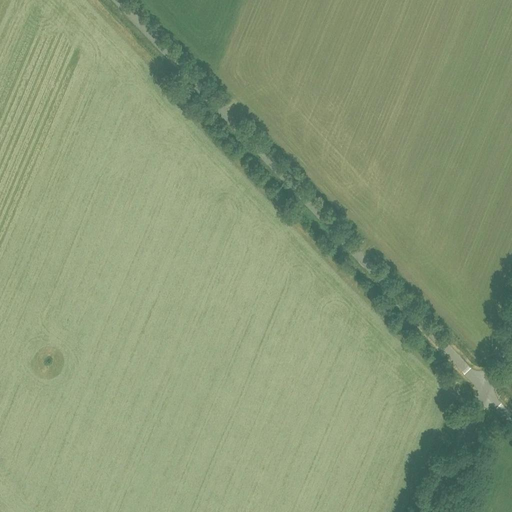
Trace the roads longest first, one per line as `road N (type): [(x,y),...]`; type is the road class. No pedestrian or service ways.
road 1 (unclassified): [(116,0),(485,389)]
road 2 (tertiary): [(435,511),(485,389)]
